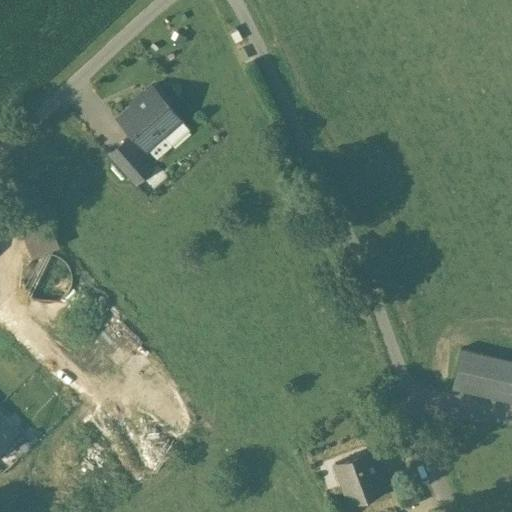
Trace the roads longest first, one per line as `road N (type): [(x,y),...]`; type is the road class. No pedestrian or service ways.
road 1 (unclassified): [(234,0),(356,260),(449,511)]
road 2 (unclassified): [(168,0),(0,156)]
